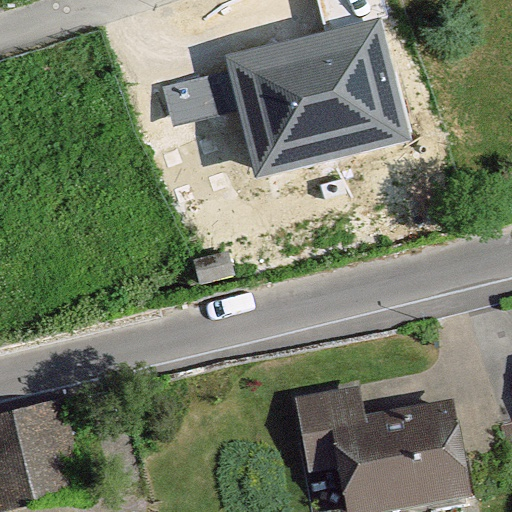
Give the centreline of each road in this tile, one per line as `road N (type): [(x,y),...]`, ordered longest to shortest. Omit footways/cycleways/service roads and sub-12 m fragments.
road 1 (tertiary): [(511,257),(0,388)]
road 2 (motorway): [(511,214),(144,511)]
